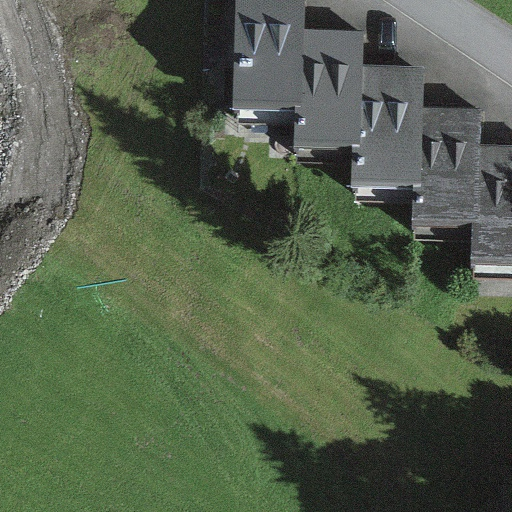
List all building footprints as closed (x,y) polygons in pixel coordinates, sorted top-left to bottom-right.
[(301,0),(239,0),(236,99),(298,101),(300,31),(301,0)] [(361,33),(300,31),(298,101),(297,139),(358,141),(360,65),(361,33)] [(420,67),(360,65),(358,141),(357,176),(416,178),(419,106),(420,67)] [(478,108),(419,106),(416,178),(415,215),(475,217),(477,145),(478,108)] [(511,145),(477,145),(475,217),(474,260),(511,261),(511,145)]
